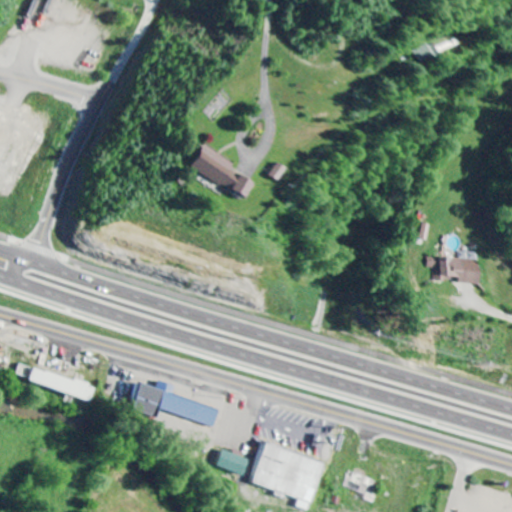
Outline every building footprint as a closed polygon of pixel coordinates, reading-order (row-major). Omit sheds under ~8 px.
[(410,51),(414,63),(429,57),(425,46),(410,51)] [(242,199),(250,184),(229,173),(234,163),(203,147),(190,171),(242,199)] [(427,241),(430,225),(422,224),(419,239),(427,241)] [(427,257),(427,269),(432,269),(432,281),(444,281),(444,276),(459,277),(459,284),(480,285),(481,254),(462,253),(461,259),(427,257)] [(31,368),(27,382),(88,401),(92,387),(31,368)] [(218,411),(171,397),(174,386),(158,381),(156,389),(137,383),(129,409),(152,417),(155,409),(213,427),(218,411)] [(322,463),(262,443),(249,485),(272,492),(271,497),(281,500),(282,496),(296,500),(294,507),(306,511),(322,463)] [(213,466),(240,475),(245,460),(218,451),(213,466)]
